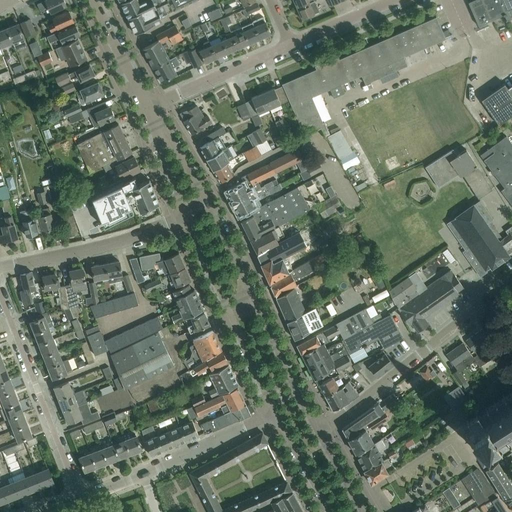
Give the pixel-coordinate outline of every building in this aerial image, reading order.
[(45,0),(37,4),(40,10),(48,6),(51,13),(66,6),(63,0),(45,0)] [(147,0),(139,4),(137,0),(127,0),(121,3),(128,18),(135,34),(153,25),(162,21),(160,17),(167,13),(160,0),(147,0)] [(314,1),(313,0),(293,0),(297,8),(314,1)] [(511,0),(472,0),(468,2),(478,26),(503,15),(503,16),(504,16),(506,20),(505,21),(505,22),(509,20),(509,19),(511,17),(511,0)] [(319,12),(314,1),(297,8),(302,19),(319,12)] [(257,3),(246,8),(248,14),(259,9),(257,3)] [(69,11),(52,19),(54,22),(48,25),(51,33),(74,22),(69,11)] [(252,22),(254,27),(254,26),(259,39),(271,34),(263,17),(252,22)] [(282,84),(282,86),(289,100),(304,136),(319,128),(324,136),(330,134),(324,121),(320,123),(308,96),(329,87),(333,98),(344,93),(339,82),(360,73),(365,84),(407,65),(402,54),(405,53),(406,55),(414,52),(413,50),(444,36),(445,39),(446,39),(445,38),(442,32),(436,17),(435,17),(436,18),(338,60),(337,57),(338,57),(338,56),(314,66),(315,67),(316,66),(317,70),(283,85),(282,84)] [(26,36),(35,32),(30,19),(20,23),(26,36)] [(252,22),(241,27),(249,44),(259,39),(254,26),(254,27),(252,22)] [(241,27),(235,30),(234,27),(231,23),(227,25),(238,48),(249,44),(241,27)] [(7,29),(12,42),(15,49),(26,45),(24,38),(18,24),(17,24),(18,25),(7,29)] [(59,39),(62,44),(80,35),(75,24),(47,37),(50,43),(59,39)] [(169,38),(171,42),(173,45),(183,39),(175,25),(156,36),(158,40),(142,49),(153,68),(169,59),(160,43),(169,38)] [(227,25),(223,26),(227,34),(225,34),(227,38),(222,41),(221,41),(227,53),(238,48),(227,25)] [(12,42),(7,29),(7,28),(6,28),(6,29),(0,31),(0,44),(1,47),(12,42)] [(448,29),(442,32),(445,38),(451,35),(451,36),(452,35),(451,34),(450,35),(448,29)] [(220,37),(209,41),(209,42),(216,58),(227,53),(221,41),(222,41),(220,37)] [(78,39),(61,46),(66,58),(67,58),(71,66),(87,59),(78,39)] [(209,41),(208,41),(203,43),(205,48),(199,51),(204,63),(205,63),(207,64),(209,63),(210,61),(216,58),(209,42),(209,41)] [(52,61),(47,51),(36,56),(41,66),(52,61)] [(189,54),(194,67),(202,64),(198,55),(196,51),(189,54)] [(176,75),(173,68),(180,64),(176,56),(169,59),(153,68),(161,83),(176,75)] [(77,76),(80,81),(94,75),(89,64),(68,74),(68,72),(55,78),(59,86),(69,81),(68,80),(70,79),(77,76)] [(15,74),(24,70),(21,65),(12,68),(15,74)] [(7,71),(0,73),(0,77),(0,78),(0,77),(0,79),(0,81),(10,77),(7,71)] [(34,71),(26,74),(27,77),(26,78),(27,81),(36,77),(34,71)] [(27,81),(26,78),(27,77),(26,74),(16,78),(19,84),(27,81)] [(85,102),(86,103),(91,101),(90,99),(103,93),(98,82),(80,90),(82,96),(78,98),(81,104),(85,102)] [(75,89),(72,83),(61,88),(64,94),(75,89)] [(481,100),(498,124),(511,114),(511,86),(508,89),(504,83),(503,84),(502,84),(502,85),(500,87),(499,86),(499,87),(481,100)] [(289,100),(282,86),(274,90),(274,88),(262,93),(269,109),(289,100)] [(269,109),(262,93),(251,98),(252,100),(245,103),(251,117),(255,126),(262,123),(258,114),(269,109)] [(100,103),(86,109),(94,127),(114,118),(109,106),(102,109),(100,103)] [(236,106),(243,121),(251,117),(245,103),(236,106)] [(64,111),(66,117),(81,111),(78,105),(64,111)] [(188,109),(179,113),(192,134),(204,127),(211,123),(207,115),(204,117),(197,106),(188,111),(188,109)] [(81,111),(68,117),(71,123),(83,117),(81,111)] [(355,114),(363,139),(371,137),(364,112),(355,114)] [(281,120),(275,122),(278,128),(284,125),(281,120)] [(131,151),(118,124),(76,144),(90,172),(103,166),(114,160),(131,151)] [(354,150),(356,155),(360,153),(348,126),(336,131),(346,154),(354,150)] [(439,126),(419,134),(427,154),(447,146),(439,126)] [(217,129),(221,135),(226,132),(222,127),(217,129)] [(266,139),(260,128),(252,133),(258,144),(266,139)] [(206,159),(222,150),(226,148),(219,136),(221,135),(217,129),(206,136),(209,142),(199,147),(206,159)] [(281,143),(290,140),(287,132),(278,135),(281,143)] [(511,144),(506,136),(494,145),(490,148),(493,152),(483,160),(504,188),(500,191),(511,206),(511,144)] [(261,155),(257,148),(250,152),(254,159),(261,155)] [(274,173),(287,166),(300,160),(300,158),(301,156),(298,149),(270,163),(274,173)] [(456,155),(454,152),(452,149),(424,167),(437,187),(458,174),(462,175),(475,196),(485,189),(474,172),(478,170),(476,166),(465,149),(456,155)] [(213,170),(227,162),(229,161),(222,150),(206,159),(213,170)] [(365,155),(351,161),(359,181),(373,175),(365,155)] [(314,165),(309,156),(303,159),(302,159),(300,160),(304,170),(314,165)] [(116,166),(114,160),(103,166),(105,171),(113,167),(116,172),(118,171),(122,178),(140,169),(134,157),(116,166)] [(233,174),(227,162),(213,170),(220,182),(233,174)] [(270,163),(258,169),(263,178),(274,173),(270,163)] [(307,169),(311,176),(322,170),(319,164),(313,167),(313,166),(307,169)] [(38,233),(27,194),(24,195),(19,175),(12,177),(9,167),(3,168),(11,199),(22,196),(28,219),(22,221),(26,236),(38,233)] [(258,169),(246,175),(251,184),(258,181),(263,178),(258,169)] [(159,204),(149,180),(136,185),(133,178),(135,177),(134,176),(134,177),(133,174),(90,193),(91,196),(101,221),(108,218),(110,224),(127,216),(124,210),(130,207),(131,208),(130,203),(136,201),(140,211),(159,204)] [(232,204),(253,193),(252,191),(261,187),(258,181),(251,184),(246,175),(241,177),(244,183),(226,192),(232,204)] [(0,200),(1,201),(4,215),(14,212),(7,185),(0,186),(0,200)] [(263,186),(261,187),(252,191),(253,193),(232,204),(238,215),(247,211),(260,204),(256,197),(266,192),(263,186)] [(330,197),(335,194),(331,186),(325,188),(330,197)] [(278,225),(310,209),(297,187),(261,206),(260,204),(247,211),(250,217),(241,221),(250,240),(278,225)] [(377,211),(391,205),(382,187),(368,193),(377,211)] [(44,191),(37,193),(40,204),(47,202),(44,191)] [(316,206),(323,218),(342,207),(335,195),(316,206)] [(511,226),(505,231),(507,235),(498,242),(486,224),(492,219),(479,200),(459,215),(457,212),(454,214),(456,217),(455,217),(455,218),(447,224),(465,250),(463,252),(480,276),(486,272),(485,270),(490,267),(491,268),(509,256),(507,254),(511,250),(511,226)] [(386,235),(404,224),(393,206),(375,217),(386,235)] [(54,228),(48,207),(37,210),(43,231),(54,228)] [(0,242),(18,238),(11,215),(0,217),(0,221),(3,233),(0,234),(0,242)] [(77,235),(72,215),(61,218),(66,237),(77,235)] [(331,242),(327,234),(325,232),(328,230),(322,219),(276,243),(257,254),(269,282),(292,270),(289,264),(331,242)] [(257,254),(276,243),(277,242),(276,239),(284,235),(278,225),(250,240),(257,254)] [(391,242),(407,268),(424,257),(408,232),(391,242)] [(140,257),(142,269),(155,267),(154,263),(156,263),(159,269),(162,268),(164,274),(175,269),(184,265),(178,253),(164,259),(161,260),(159,254),(140,257)] [(297,286),(296,286),(292,278),(294,277),(295,279),(313,269),(312,267),(325,260),(322,254),(292,270),(269,282),(276,298),(297,286)] [(129,259),(137,283),(144,281),(136,258),(129,259)] [(119,261),(105,264),(108,277),(121,274),(119,261)] [(108,277),(105,264),(91,266),(94,280),(108,277)] [(68,302),(75,301),(77,300),(76,291),(86,289),(82,268),(69,271),(70,278),(68,278),(70,285),(65,286),(68,302)] [(176,286),(190,280),(185,268),(167,275),(170,281),(173,280),(176,286)] [(457,292),(456,291),(462,286),(450,270),(418,292),(415,289),(416,288),(408,277),(388,290),(395,304),(395,303),(398,308),(397,308),(408,324),(411,322),(418,331),(427,325),(422,317),(442,303),(442,304),(443,304),(444,303),(445,302),(446,302),(445,301),(457,292)] [(30,290),(36,289),(32,272),(20,275),(23,291),(20,291),(22,304),(32,301),(30,290)] [(60,304),(68,302),(65,286),(59,286),(58,280),(56,280),(55,273),(42,276),(45,290),(52,288),(53,296),(59,294),(59,297),(56,297),(57,304),(60,304)] [(126,290),(133,288),(128,275),(122,277),(126,290)] [(306,312),(295,290),(305,285),(306,286),(314,282),(311,277),(296,286),(297,286),(276,298),(287,322),(306,312)] [(163,285),(160,278),(144,285),(148,292),(163,285)] [(95,282),(88,283),(91,297),(98,296),(95,282)] [(178,307),(198,298),(194,290),(191,291),(189,285),(178,289),(180,293),(175,295),(176,297),(174,298),(178,307)] [(134,292),(128,294),(131,307),(138,305),(134,292)] [(131,307),(128,294),(122,296),(125,309),(131,307)] [(125,309),(122,296),(116,298),(119,310),(125,309)] [(119,310),(116,298),(109,300),(113,312),(119,310)] [(203,310),(198,298),(178,307),(180,313),(171,317),(174,323),(203,310)] [(113,312),(109,300),(103,301),(107,314),(113,312)] [(37,313),(45,311),(42,301),(35,303),(37,313)] [(107,314),(103,301),(97,303),(101,316),(107,314)] [(101,316),(97,303),(90,306),(95,318),(101,316)] [(302,355),(324,343),(325,344),(331,341),(329,338),(340,333),(343,339),(382,319),(375,304),(320,332),(312,336),(297,344),(302,355)] [(26,311),(28,316),(37,313),(34,307),(26,311)] [(69,308),(73,318),(79,316),(75,307),(69,308)] [(294,339),(322,324),(315,307),(306,312),(287,322),(294,339)] [(210,324),(204,312),(191,318),(193,324),(187,327),(190,333),(210,324)] [(39,318),(38,316),(37,313),(28,316),(30,322),(39,318)] [(38,316),(39,318),(30,322),(31,322),(35,333),(34,333),(48,328),(54,326),(49,314),(47,315),(46,313),(38,316)] [(339,373),(333,363),(347,355),(363,347),(363,348),(367,346),(367,345),(378,339),(383,348),(403,338),(390,315),(383,319),(382,319),(343,339),(326,348),(325,344),(324,343),(302,355),(315,379),(319,385),(339,373)] [(81,327),(87,325),(83,316),(78,319),(81,327)] [(151,319),(157,331),(163,328),(157,316),(151,319)] [(71,321),(75,331),(78,330),(77,328),(80,327),(81,328),(77,319),(71,321)] [(151,333),(157,331),(151,319),(145,321),(151,333)] [(151,333),(145,321),(140,324),(145,336),(151,333)] [(145,336),(140,324),(134,327),(140,339),(145,336)] [(84,337),(81,328),(80,327),(77,328),(78,330),(75,331),(78,339),(84,337)] [(140,339),(134,327),(128,329),(134,341),(140,339)] [(53,339),(48,328),(34,333),(35,334),(35,333),(39,344),(39,345),(53,339)] [(134,341),(128,329),(123,332),(128,344),(134,341)] [(487,343),(490,340),(482,329),(466,340),(474,352),(475,351),(477,355),(473,357),(480,367),(492,358),(495,361),(501,357),(494,348),(492,350),(487,343)] [(87,336),(95,355),(107,350),(100,330),(87,336)] [(197,365),(221,350),(212,330),(192,339),(195,344),(189,346),(195,359),(197,365)] [(110,355),(125,389),(174,365),(157,332),(110,355)] [(128,344),(123,332),(117,335),(122,347),(128,344)] [(122,347),(117,335),(111,337),(117,349),(122,347)] [(401,342),(405,348),(414,343),(410,336),(401,342)] [(117,349),(111,337),(104,341),(110,352),(117,349)] [(57,350),(53,339),(39,345),(40,345),(44,355),(43,356),(57,350)] [(80,344),(84,353),(87,352),(86,351),(89,349),(86,341),(80,344)] [(446,354),(454,366),(471,354),(463,343),(446,354)] [(94,362),(89,349),(86,351),(87,352),(84,353),(88,364),(94,362)] [(62,362),(57,350),(43,356),(44,356),(48,367),(62,362)] [(221,350),(197,365),(194,367),(197,372),(198,374),(206,369),(205,367),(209,365),(212,371),(227,363),(221,350)] [(368,366),(377,377),(393,364),(383,351),(376,355),(379,358),(368,366)] [(345,383),(348,381),(348,380),(350,378),(344,367),(351,363),(347,355),(333,363),(339,373),(319,385),(325,396),(344,385),(345,383)] [(68,359),(62,362),(48,367),(53,378),(52,378),(52,379),(72,371),(68,359)] [(197,365),(195,359),(192,361),(191,359),(189,361),(187,359),(183,361),(189,370),(194,367),(197,365)] [(83,360),(77,362),(79,368),(86,365),(83,360)] [(238,384),(228,365),(209,374),(216,388),(209,392),(211,398),(238,384)] [(107,379),(113,377),(108,366),(102,368),(107,379)] [(356,372),(365,386),(374,380),(364,366),(356,372)] [(194,367),(189,370),(192,375),(197,372),(194,367)] [(5,368),(0,369),(0,382),(9,379),(5,368)] [(460,383),(465,380),(458,370),(453,373),(460,383)] [(113,379),(118,389),(123,386),(119,376),(113,379)] [(503,378),(493,385),(498,391),(507,384),(503,378)] [(10,379),(9,379),(0,382),(0,395),(14,390),(13,390),(9,379),(10,379)] [(58,399),(73,393),(74,393),(72,388),(71,388),(68,381),(53,387),(58,399)] [(358,393),(348,381),(345,383),(344,385),(325,396),(333,410),(350,401),(349,400),(351,398),(352,399),(358,393)] [(459,386),(451,391),(459,402),(467,397),(459,386)] [(194,406),(198,415),(205,412),(207,418),(215,414),(213,408),(220,405),(220,404),(226,401),(227,404),(221,407),(224,414),(246,404),(237,387),(223,394),(206,401),(194,406)] [(511,389),(511,390),(511,392),(505,396),(504,395),(502,396),(503,397),(496,402),(495,401),(493,401),(494,403),(487,407),(486,406),(484,407),(485,409),(477,414),(476,412),(474,414),(466,419),(467,421),(465,421),(469,428),(469,430),(468,431),(469,434),(466,436),(475,451),(479,449),(481,452),(482,451),(484,451),(489,458),(490,457),(491,459),(511,444),(511,389)] [(14,390),(0,395),(0,396),(4,407),(18,401),(13,391),(14,390)] [(82,390),(73,394),(73,393),(58,399),(63,411),(86,402),(82,390)] [(459,402),(451,391),(444,396),(452,407),(459,402)] [(191,399),(193,405),(194,406),(206,401),(202,394),(191,399)] [(383,400),(388,408),(396,403),(390,394),(383,400)] [(18,402),(18,401),(4,407),(0,408),(0,409),(4,420),(9,418),(23,413),(23,412),(22,413),(18,402)] [(150,412),(158,409),(155,401),(147,404),(150,412)] [(91,413),(87,402),(86,402),(63,411),(67,423),(80,418),(81,419),(83,424),(100,418),(97,411),(91,413)] [(384,411),(378,403),(342,428),(347,438),(357,433),(355,429),(384,411)] [(250,414),(246,404),(224,414),(207,422),(212,432),(250,414)] [(104,414),(113,411),(111,405),(102,409),(104,414)] [(198,415),(194,406),(193,405),(186,408),(188,412),(191,418),(198,415)] [(124,411),(115,415),(117,418),(115,418),(116,421),(117,421),(126,417),(124,411)] [(384,411),(355,429),(357,433),(347,438),(355,453),(372,442),(366,430),(369,428),(370,429),(389,417),(384,411)] [(23,413),(9,418),(13,429),(27,424),(26,424),(22,413),(23,413)] [(116,421),(115,418),(117,418),(115,415),(103,419),(106,426),(116,421)] [(101,420),(93,424),(94,427),(93,427),(94,430),(104,426),(101,420)] [(198,435),(192,420),(179,426),(186,441),(198,435)] [(27,424),(13,429),(18,441),(32,435),(31,435),(27,424)] [(94,430),(93,427),(94,427),(93,424),(83,427),(86,433),(94,430)] [(186,441),(179,426),(168,431),(174,445),(186,441)] [(79,429),(70,433),(72,439),(81,435),(79,429)] [(174,445),(168,431),(156,436),(162,451),(174,445)] [(268,443),(262,432),(251,438),(242,444),(232,449),(222,454),(222,455),(213,460),(203,465),(189,473),(209,511),(246,511),(250,511),(260,506),(270,501),(280,497),(292,492),(287,481),(275,486),(265,491),(255,495),(245,500),(235,504),(222,510),(206,477),(209,475),(218,470),(228,465),(238,459),(247,454),(257,448),(268,443)] [(130,454),(125,440),(123,436),(118,438),(120,442),(113,445),(119,458),(130,454)] [(136,436),(125,440),(130,454),(130,453),(141,449),(141,450),(136,436)] [(162,451),(156,436),(145,441),(151,455),(162,451)] [(26,441),(28,447),(38,443),(35,437),(26,441)] [(357,456),(365,472),(384,461),(378,451),(386,446),(381,439),(357,456)] [(22,443),(14,446),(15,449),(13,450),(15,452),(24,448),(22,443)] [(119,458),(113,445),(102,449),(107,463),(108,463),(107,462),(118,458),(119,458)] [(15,452),(13,450),(15,449),(14,446),(4,450),(6,456),(15,452)] [(107,463),(102,449),(91,453),(96,467),(96,466),(107,462),(107,463)] [(96,467),(91,453),(80,458),(80,457),(79,457),(84,471),(85,471),(96,466),(96,467)] [(387,459),(384,461),(365,472),(371,483),(384,475),(387,473),(384,468),(390,464),(387,459)] [(511,483),(498,461),(494,464),(485,469),(503,499),(504,499),(504,500),(511,494),(511,483)] [(47,469),(37,473),(42,486),(52,482),(53,482),(48,468),(47,468),(47,469)] [(495,494),(495,493),(490,486),(488,483),(488,482),(486,480),(486,479),(482,474),(482,473),(480,474),(477,469),(476,469),(473,471),(472,472),(469,474),(468,474),(462,478),(479,504),(495,494)] [(30,491),(25,478),(23,473),(12,477),(14,482),(19,495),(30,491),(31,491),(30,491)] [(42,487),(42,486),(37,473),(25,478),(30,491),(41,486),(41,487),(42,487)] [(19,496),(19,495),(14,482),(3,487),(8,499),(19,495),(19,496)] [(8,500),(8,499),(3,487),(0,487),(0,502),(7,500),(8,500)] [(269,511),(302,511),(292,492),(270,502),(275,509),(269,511)] [(489,511),(506,511),(497,496),(492,499),(498,510),(494,511),(492,511),(491,509),(489,511)] [(410,511),(421,511),(422,511),(428,508),(425,503),(418,506),(419,507),(411,511),(410,511)]
